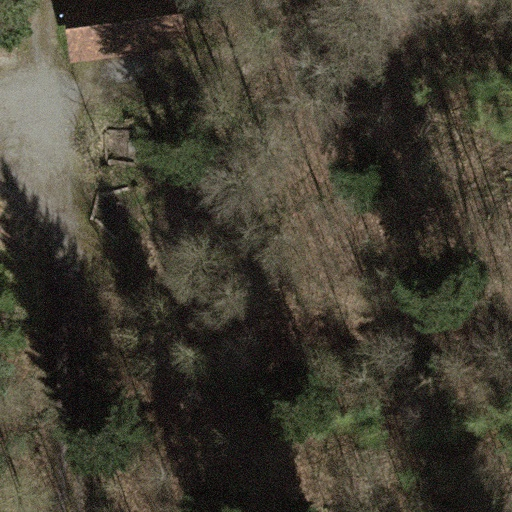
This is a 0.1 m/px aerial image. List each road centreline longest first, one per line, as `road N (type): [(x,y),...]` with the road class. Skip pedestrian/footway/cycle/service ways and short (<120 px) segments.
road 1 (track): [(71,248),(312,323),(395,332),(511,312)]
road 2 (track): [(0,184),(71,248),(57,511)]
road 3 (track): [(34,0),(55,59),(0,134)]
